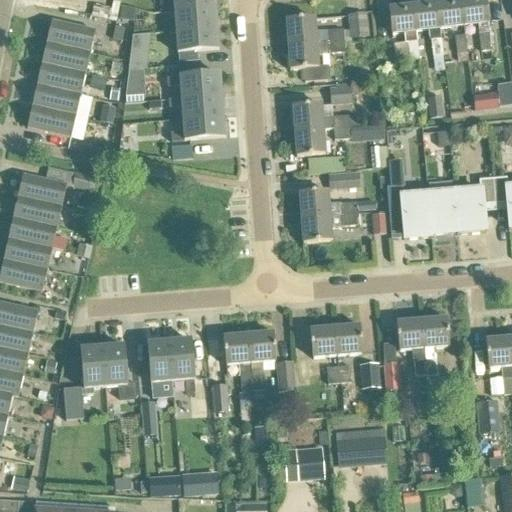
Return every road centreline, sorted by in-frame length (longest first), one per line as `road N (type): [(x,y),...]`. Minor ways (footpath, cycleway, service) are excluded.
road 1 (residential): [(267,297),(246,0)]
road 2 (residential): [(267,297),(511,274)]
road 3 (residential): [(88,310),(267,297)]
